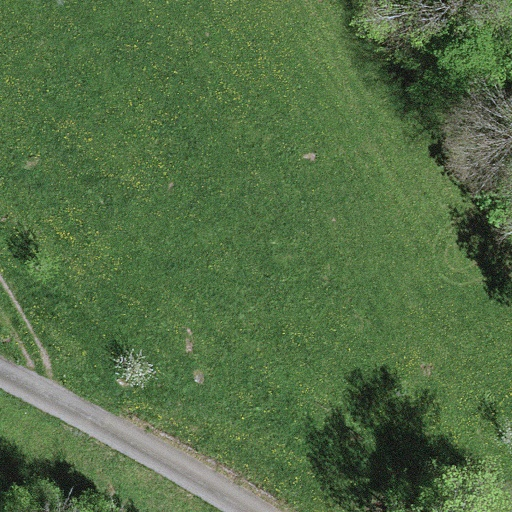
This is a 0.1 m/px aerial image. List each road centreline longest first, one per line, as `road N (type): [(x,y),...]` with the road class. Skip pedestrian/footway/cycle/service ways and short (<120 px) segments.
road 1 (unclassified): [(247,511),(156,452),(0,375)]
road 2 (track): [(0,274),(26,314),(49,396)]
